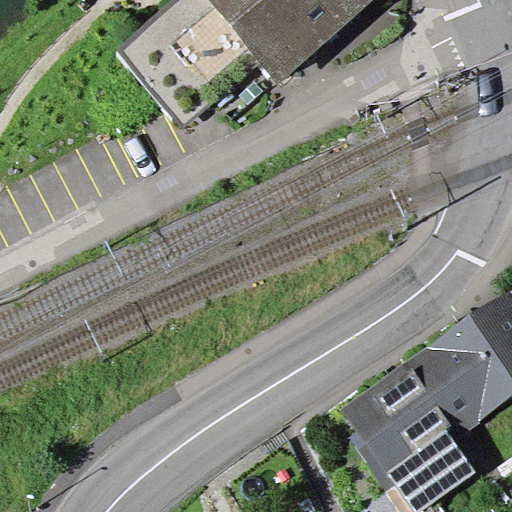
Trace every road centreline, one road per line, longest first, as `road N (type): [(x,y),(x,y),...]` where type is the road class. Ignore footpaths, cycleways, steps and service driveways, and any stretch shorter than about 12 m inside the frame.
road 1 (tertiary): [(106,511),(149,471),(408,302),(450,261),(495,165),(504,75),(487,18)]
road 2 (residential): [(487,18),(0,272)]
